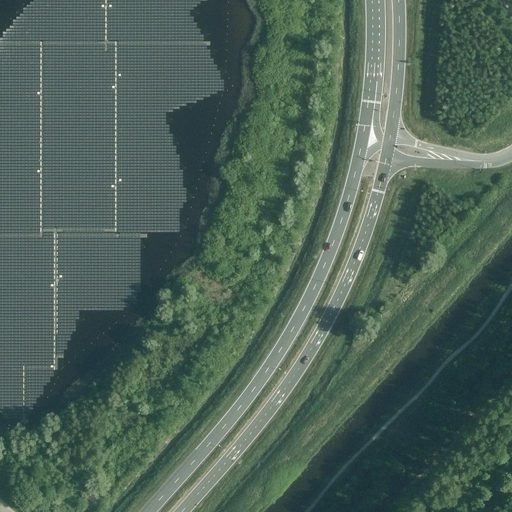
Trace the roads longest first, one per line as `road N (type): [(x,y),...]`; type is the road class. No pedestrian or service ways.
road 1 (primary): [(362,139),(338,228),(281,348),(148,511)]
road 2 (primary): [(183,511),(308,353),(354,265),(386,156)]
road 3 (unknown): [(380,511),(511,383)]
road 4 (primary): [(372,0),(362,139)]
road 5 (primary): [(389,137),(398,0)]
